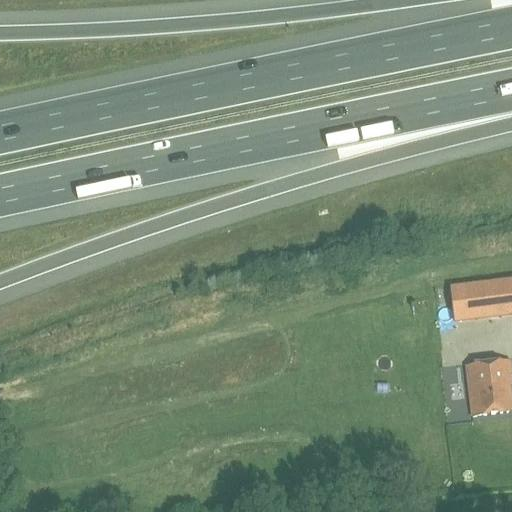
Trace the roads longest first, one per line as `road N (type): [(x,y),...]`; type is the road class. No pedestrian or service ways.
road 1 (motorway): [(0,282),(511,107)]
road 2 (motorway): [(511,28),(0,134)]
road 3 (motorway): [(0,196),(511,91)]
road 4 (motorway): [(407,0),(170,26),(0,34)]
